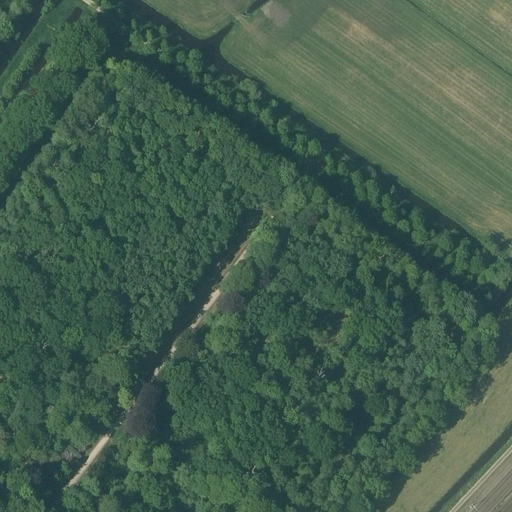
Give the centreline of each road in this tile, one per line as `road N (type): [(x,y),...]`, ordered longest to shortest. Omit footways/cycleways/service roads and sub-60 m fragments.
road 1 (track): [(294,190),(49,511)]
road 2 (track): [(316,162),(84,0)]
road 3 (track): [(495,257),(473,272),(316,162)]
